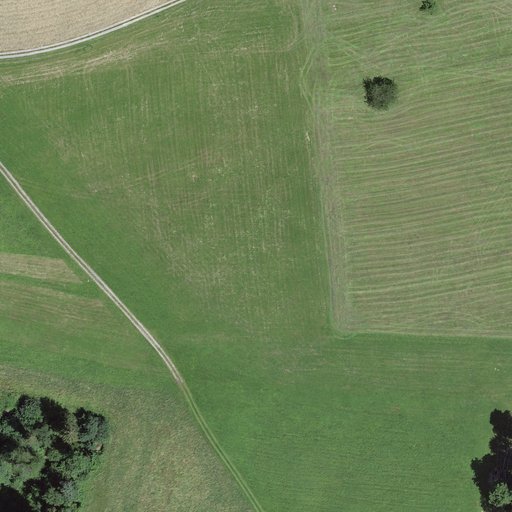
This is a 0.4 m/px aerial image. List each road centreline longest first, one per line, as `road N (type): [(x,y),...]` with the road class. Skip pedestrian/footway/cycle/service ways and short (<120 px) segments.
road 1 (track): [(259,511),(150,338),(0,166)]
road 2 (track): [(179,0),(80,39),(0,55)]
